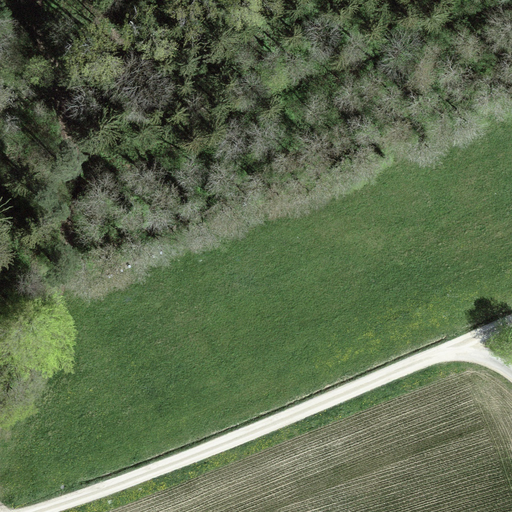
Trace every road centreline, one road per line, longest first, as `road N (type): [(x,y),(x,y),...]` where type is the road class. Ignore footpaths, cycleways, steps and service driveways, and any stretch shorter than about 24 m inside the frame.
road 1 (track): [(31,511),(511,320)]
road 2 (track): [(35,0),(70,135),(70,206),(57,283),(0,471)]
